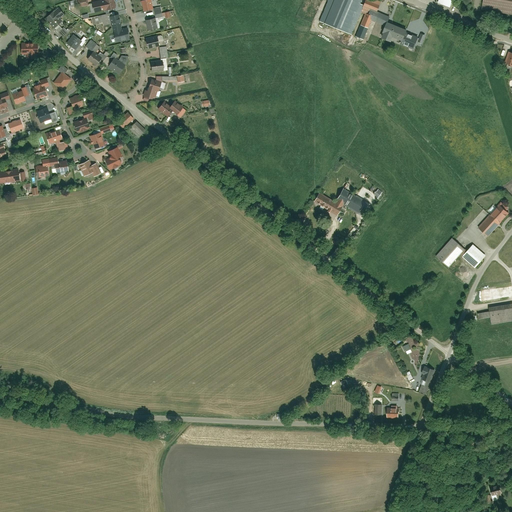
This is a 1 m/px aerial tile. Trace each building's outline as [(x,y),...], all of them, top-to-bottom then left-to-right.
[(106,0),(92,3),(94,13),(114,9),(112,0),(106,0)] [(152,0),(146,0),(142,1),(144,12),(155,9),(152,0)] [(329,0),(321,21),(350,33),(363,0),(329,0)] [(374,13),(373,17),(366,14),(356,37),(364,40),(373,20),(387,26),(390,18),(377,12),(381,4),(370,0),(367,0),(363,9),(374,13)] [(511,0),(484,0),(483,8),(511,13),(511,0)] [(161,7),(156,8),(157,19),(169,17),(169,12),(162,13),(161,7)] [(51,13),(44,20),(54,30),(61,24),(58,20),(64,14),(59,8),(52,15),(51,13)] [(98,16),(99,25),(113,23),(115,33),(125,31),(122,14),(113,15),(113,13),(98,16)] [(147,21),(148,31),(158,29),(156,19),(147,21)] [(402,45),(403,44),(414,49),(417,41),(406,36),(408,32),(389,23),(384,36),(402,45)] [(61,24),(56,30),(64,37),(69,32),(61,24)] [(115,33),(117,43),(131,40),(129,31),(125,31),(115,33)] [(75,49),(81,40),(73,35),(67,44),(75,49)] [(158,36),(147,38),(148,48),(160,46),(158,36)] [(23,41),(23,55),(28,55),(28,59),(37,59),(37,55),(40,55),(40,41),(23,41)] [(91,42),(86,47),(91,51),(95,46),(91,42)] [(160,48),(161,57),(168,57),(167,47),(160,48)] [(95,51),(88,59),(97,67),(104,58),(95,51)] [(115,58),(109,67),(120,75),(126,66),(115,58)] [(151,62),(152,72),(165,71),(164,62),(151,62)] [(63,72),(65,74),(68,70),(62,65),(59,69),(63,72)] [(54,82),(63,90),(72,80),(65,74),(63,72),(54,82)] [(41,80),(43,86),(50,85),(49,78),(41,80)] [(145,95),(153,98),(156,90),(160,92),(163,83),(153,79),(149,88),(150,88),(150,90),(147,89),(145,95)] [(34,86),(35,90),(34,90),(37,100),(48,97),(46,87),(43,88),(42,84),(34,86)] [(24,91),(13,96),(17,104),(27,100),(24,91)] [(70,99),(74,109),(85,106),(82,95),(70,99)] [(0,99),(0,108),(9,106),(6,98),(0,99)] [(168,118),(173,111),(182,118),(188,110),(177,102),(172,109),(164,102),(158,110),(168,118)] [(66,108),(69,117),(74,115),(72,107),(66,108)] [(40,123),(52,119),(53,123),(61,120),(58,112),(52,113),(51,108),(37,112),(40,123)] [(82,113),(84,119),(92,117),(90,111),(82,113)] [(117,123),(124,129),(135,117),(128,111),(117,123)] [(8,123),(12,134),(25,129),(21,119),(8,123)] [(75,124),(77,133),(91,128),(88,120),(75,124)] [(138,122),(129,130),(137,139),(146,130),(138,122)] [(103,128),(105,134),(115,130),(113,124),(103,128)] [(45,133),(48,144),(64,139),(60,128),(45,133)] [(91,136),(95,149),(107,145),(103,132),(91,136)] [(108,152),(110,158),(106,160),(110,169),(123,164),(120,157),(122,156),(118,148),(108,152)] [(43,159),(44,166),(56,165),(57,173),(70,172),(69,162),(60,162),(60,158),(43,159)] [(79,165),(84,176),(95,171),(90,160),(79,165)] [(36,167),(37,177),(49,176),(49,167),(36,167)] [(0,171),(0,179),(0,183),(21,181),(21,171),(0,171)] [(320,194),(314,203),(337,217),(343,207),(342,206),(343,204),(362,215),(370,202),(345,187),(337,200),(339,201),(337,204),(320,194)] [(480,197),(475,202),(484,211),(489,205),(480,197)] [(478,229),(487,238),(509,215),(500,207),(478,229)] [(441,226),(445,231),(451,232),(456,230),(459,225),(459,220),(456,216),(452,214),(446,214),(442,217),(441,221),(441,226)] [(465,249),(463,248),(476,234),(468,227),(456,241),(453,238),(436,257),(448,268),(465,249)] [(473,248),(463,259),(474,269),(484,258),(473,248)] [(511,305),(490,309),(492,324),(511,321),(511,305)] [(402,345),(405,354),(412,351),(409,343),(402,345)] [(428,367),(423,379),(431,383),(436,371),(428,367)] [(422,384),(419,393),(425,395),(428,386),(422,384)] [(488,489),(491,499),(506,496),(503,485),(488,489)]
